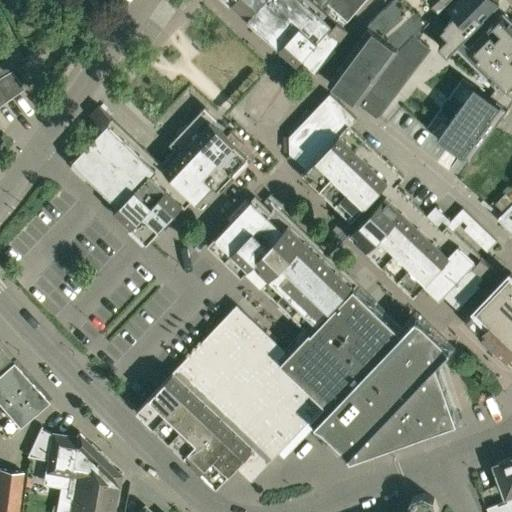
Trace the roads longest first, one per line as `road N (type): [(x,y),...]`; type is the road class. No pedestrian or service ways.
road 1 (tertiary): [(224,511),(193,493),(0,295)]
road 2 (residential): [(297,511),(511,434)]
road 3 (residential): [(54,123),(141,0)]
